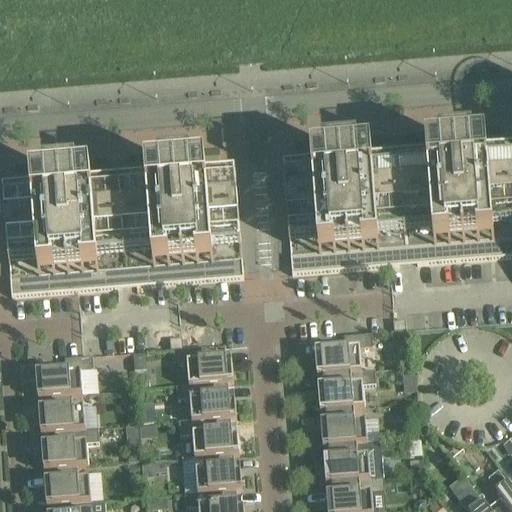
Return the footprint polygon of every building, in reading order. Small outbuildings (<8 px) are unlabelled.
[(440,160),(400,163),(408,268),(511,260),(511,153),(475,157),(474,150),(472,150),(441,153),(439,153),(440,160)] [(325,169),(284,172),(292,278),(293,278),(389,270),(408,268),(400,163),(360,166),(359,160),(358,160),(326,162),(324,162),(325,169)] [(159,182),(119,185),(128,291),(178,287),(244,281),(235,176),(194,179),(193,173),(192,173),(160,175),(159,176),(159,182)] [(44,191),(3,194),(11,293),(12,300),(78,295),(128,291),(119,185),(79,188),(79,182),(77,182),(45,185),(44,185),(44,191)] [(393,325),(394,337),(406,336),(405,324),(393,325)] [(321,361),(316,362),(317,380),(375,375),(375,374),(362,375),(360,353),(373,352),(372,339),(344,341),(345,354),(321,356),(321,361)] [(183,354),(182,341),(170,342),(171,355),(173,355),(183,354)] [(227,369),(226,363),(202,365),(201,352),(183,354),(173,355),(174,368),(187,366),(189,389),(176,390),(176,391),(234,386),(232,368),(227,369)] [(37,384),(38,402),(83,398),(81,375),(94,374),(93,361),(65,363),(66,376),(42,378),(42,383),(37,384)] [(415,374),(403,375),(404,387),(416,386),(415,374)] [(375,375),(317,380),(323,380),(324,397),(318,397),(320,416),(326,416),(353,414),(365,413),(363,390),(376,389),(375,375)] [(179,426),(179,427),(236,422),(235,404),(229,405),(228,388),(234,387),(234,386),(176,391),(177,405),(190,404),(192,425),(179,426)] [(41,439),(47,438),(86,434),(84,411),(72,412),(71,400),(83,399),(83,398),(38,402),(38,403),(44,402),(45,419),(39,420),(41,439)] [(327,433),(321,433),(323,451),(380,447),(380,446),(367,447),(366,424),(354,425),(353,414),(326,416),(327,433)] [(182,462),(182,463),(239,458),(238,440),(232,441),(231,423),(236,423),(236,422),(179,427),(180,440),(193,439),(195,461),(182,462)] [(42,456),(44,474),(88,470),(87,447),(99,446),(98,433),(86,434),(47,438),(48,455),(42,456)] [(511,441),(503,448),(510,458),(511,456),(511,441)] [(380,447),(323,451),(323,452),(329,452),(329,469),(324,469),(326,487),(383,483),(380,447)] [(140,453),(128,454),(129,466),(141,465),(142,465),(140,453)] [(182,463),(185,499),(242,494),(241,476),(235,476),(234,459),(239,459),(239,458),(182,463)] [(411,480),(423,479),(423,472),(423,471),(422,464),(410,465),(411,480)] [(45,491),(47,510),(91,506),(89,482),(78,483),(77,472),(88,471),(88,470),(44,474),(50,474),(51,491),(45,491)] [(492,479),(491,485),(497,493),(508,485),(499,474),(492,479)] [(383,483),(326,487),(326,488),(331,487),(333,505),(327,505),(327,511),(372,511),(371,497),(384,496),(383,483)] [(508,511),(511,511),(511,487),(509,484),(508,485),(497,493),(496,495),(508,511)] [(471,492),(458,502),(466,511),(472,511),(481,506),(471,492)] [(188,511),(199,511),(198,511),(243,511),(244,511),(241,511),(237,511),(237,495),(242,495),(242,494),(185,499),(185,511),(188,511)]
